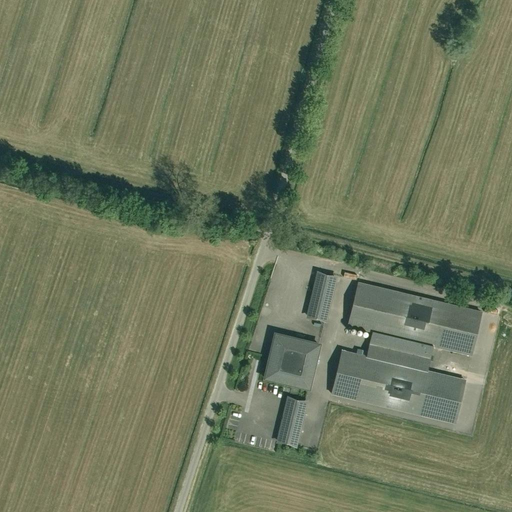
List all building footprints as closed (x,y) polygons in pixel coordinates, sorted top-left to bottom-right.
[(335,277),(318,273),(308,317),(324,321),(335,277)] [(342,351),(332,394),(453,423),(480,312),(358,283),(348,326),(371,332),(366,356),(342,351)] [(275,335),(264,378),(308,389),(319,345),(275,335)] [(288,398),(278,442),(295,446),(305,402),(288,398)] [(248,411),(238,409),(234,429),(238,430),(236,439),(254,443),(256,435),(260,435),(261,429),(264,430),(266,421),(256,419),(258,412),(248,410),(248,411)]
